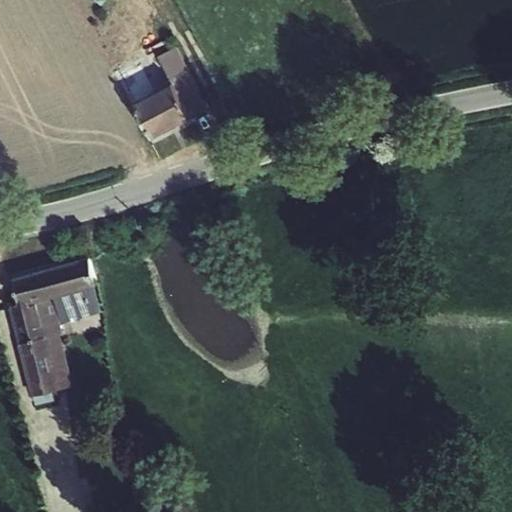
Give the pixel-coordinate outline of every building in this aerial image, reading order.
[(173,49),(158,57),(193,117),(207,110),(173,49)] [(158,57),(116,75),(148,137),(193,117),(158,57)] [(10,281),(14,305),(5,307),(35,405),(53,400),(51,391),(57,389),(43,338),(54,335),(58,333),(47,296),(55,294),(80,288),(90,285),(86,260),(10,281)] [(80,288),(55,294),(61,312),(85,306),(80,288)] [(43,338),(57,389),(70,386),(54,335),(43,338)]
